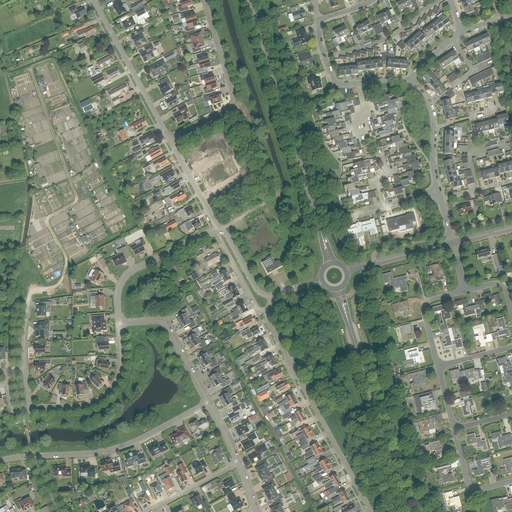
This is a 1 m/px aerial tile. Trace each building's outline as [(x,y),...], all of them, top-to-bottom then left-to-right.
[(190,0),(186,0),(180,2),(181,6),(178,7),(180,12),(187,10),(186,7),(192,5),(190,0)] [(400,12),(406,9),(402,0),(396,3),(400,12)] [(406,9),(412,6),(408,0),(402,0),(406,9)] [(419,9),(415,1),(414,0),(411,0),(410,0),(415,10),(419,9)] [(464,9),(471,6),(470,2),(474,1),(473,0),(465,0),(466,1),(461,3),(464,9)] [(119,16),(126,12),(125,9),(126,8),(124,5),(122,5),(121,2),(113,6),(114,10),(115,9),(119,16)] [(139,8),(136,3),(130,6),(132,11),(139,8)] [(294,22),(306,18),(304,10),(300,11),(298,6),(290,9),(294,22)] [(471,6),(464,9),(466,15),(467,15),(469,20),(479,16),(477,11),(476,11),(475,9),(473,10),(471,6)] [(72,16),(74,14),(77,19),(87,14),(83,8),(77,11),(75,7),(69,10),(72,16)] [(143,8),(135,12),(136,16),(137,18),(146,13),(143,8)] [(129,19),(122,23),(125,29),(135,24),(139,22),(137,18),(136,16),(135,12),(134,11),(127,15),(129,19)] [(400,22),(396,14),(393,16),(392,17),(388,11),(383,14),(387,22),(390,20),(394,18),(395,20),(397,24),(400,22)] [(186,22),(196,19),(194,13),(189,15),(188,12),(181,14),(182,19),(185,18),(186,22)] [(380,34),(383,32),(381,27),(385,25),(384,23),(387,22),(383,14),(377,16),(380,23),(376,25),(380,34)] [(438,19),(444,27),(449,23),(443,15),(438,19)] [(186,33),(194,30),(193,28),(198,26),(196,19),(186,22),(188,27),(185,27),(186,33)] [(439,31),(444,27),(438,19),(433,23),(439,31)] [(371,27),(368,21),(362,24),(366,32),(373,28),(377,35),(380,34),(376,25),(371,27)] [(434,34),(439,31),(433,23),(428,27),(434,34)] [(359,43),(362,41),(361,38),(368,35),(366,32),(362,24),(357,27),(358,29),(353,31),(355,36),(359,43)] [(78,37),(84,34),(86,38),(95,33),(95,32),(96,32),(94,28),(93,29),(92,27),(86,30),(84,25),(72,30),(74,34),(77,33),(78,37)] [(339,29),(343,37),(346,36),(348,39),(350,38),(345,26),(339,29)] [(429,38),(434,34),(428,27),(423,31),(427,37),(429,38)] [(136,46),(146,41),(142,33),(144,32),(142,28),(136,31),(138,35),(136,36),(135,35),(131,37),(136,46)] [(295,32),(298,39),(292,41),(294,47),(309,43),(305,29),(295,32)] [(341,38),(343,37),(339,29),(333,32),(336,38),(332,40),(336,48),(339,46),(337,43),(342,41),(341,38)] [(203,40),(201,34),(195,35),(194,31),(187,34),(189,40),(192,39),(193,43),(203,40)] [(425,39),(427,37),(423,31),(420,33),(419,32),(414,36),(420,43),(425,39)] [(61,40),(69,37),(66,32),(59,35),(61,40)] [(485,45),(491,42),(487,34),(481,37),(485,45)] [(416,47),(420,43),(414,36),(409,41),(416,47)] [(479,47),(485,45),(481,37),(475,39),(479,47)] [(479,48),(479,47),(475,39),(470,42),(473,50),(479,48)] [(203,40),(193,43),(194,47),(191,48),(193,53),(200,51),(199,48),(204,46),(203,40)] [(411,52),(416,47),(409,41),(405,45),(406,47),(411,52)] [(468,53),(473,50),(470,42),(464,44),(468,53)] [(87,50),(83,44),(77,48),(80,54),(87,50)] [(146,52),(141,55),(145,62),(146,62),(148,61),(148,60),(158,55),(156,50),(154,51),(151,45),(144,48),(146,52)] [(176,51),(168,55),(171,59),(176,56),(175,55),(177,54),(176,51)] [(464,61),(460,55),(458,57),(454,51),(448,55),(453,62),(459,59),(461,63),(462,63),(464,61)] [(199,64),(209,61),(207,54),(201,56),(201,53),(193,55),(195,60),(198,60),(199,64)] [(309,53),(308,53),(298,56),(302,68),(313,65),(309,53)] [(393,69),(394,60),(395,55),(388,54),(384,55),(385,62),(388,61),(387,68),(393,69)] [(383,69),(382,62),(385,62),(384,55),(381,55),(382,60),(375,61),(376,70),(383,69)] [(448,66),(453,62),(448,55),(443,58),(448,66)] [(97,63),(101,70),(113,63),(110,56),(97,63)] [(442,69),(448,66),(443,58),(437,62),(442,69)] [(150,69),(154,75),(167,68),(163,61),(151,68),(150,69)] [(205,69),(211,67),(209,61),(199,64),(200,68),(198,69),(199,74),(206,72),(205,69)] [(99,69),(95,71),(93,66),(88,68),(92,77),(101,73),(99,69)] [(117,70),(116,70),(115,69),(107,73),(110,80),(118,75),(118,74),(119,73),(117,70)] [(427,82),(434,76),(430,72),(423,78),(427,82)] [(206,84),(215,81),(213,75),(208,77),(207,73),(199,75),(201,81),(204,80),(206,84)] [(94,85),(104,80),(101,74),(91,80),(94,85)] [(312,91),(322,88),(320,83),(321,82),(320,79),(316,80),(315,76),(307,79),(309,85),(310,84),(312,91)] [(431,87),(438,81),(434,76),(427,82),(431,87)] [(163,84),(159,86),(161,91),(160,91),(162,95),(166,93),(166,92),(170,90),(173,88),(171,84),(168,77),(161,80),(163,84)] [(62,92),(65,91),(64,86),(61,86),(61,82),(60,79),(53,81),(57,81),(57,82),(55,82),(49,83),(50,81),(47,80),(50,91),(51,85),(51,86),(54,85),(55,89),(56,85),(58,84),(59,88),(60,92),(62,92)] [(212,89),(217,88),(215,81),(206,84),(207,88),(204,89),(206,94),(213,92),(212,89)] [(435,92),(442,86),(438,81),(431,87),(435,92)] [(497,94),(504,92),(501,83),(497,84),(497,82),(494,83),(495,85),(497,94)] [(112,92),(114,96),(115,99),(112,100),(115,106),(121,103),(118,97),(121,95),(122,96),(125,94),(125,93),(127,92),(126,90),(128,90),(126,86),(124,87),(124,85),(112,92)] [(491,95),(497,94),(495,85),(489,87),(489,89),(491,95)] [(446,96),(451,91),(449,89),(446,91),(442,86),(435,92),(440,97),(441,96),(443,98),(446,96)] [(492,98),(491,95),(489,89),(489,87),(483,88),(483,90),(486,99),(492,98)] [(479,101),(486,99),(483,90),(477,92),(479,101)] [(173,98),(166,102),(169,108),(179,103),(176,97),(179,94),(178,91),(171,95),(173,98)] [(474,103),(479,101),(477,92),(471,94),(474,103)] [(450,100),(455,96),(453,93),(447,98),(446,96),(443,98),(444,101),(441,102),(443,108),(452,106),(450,100)] [(211,101),(212,105),(222,102),(220,95),(214,97),(213,94),(204,97),(205,100),(207,99),(208,102),(211,101)] [(467,104),(474,103),(471,94),(469,94),(465,95),(467,104)] [(381,104),(390,102),(389,98),(391,98),(391,95),(375,99),(375,101),(381,100),(381,104)] [(90,99),(80,104),(84,113),(94,109),(94,108),(92,105),(90,99)] [(396,103),(398,102),(397,100),(390,102),(381,104),(382,106),(387,105),(388,108),(396,106),(396,103)] [(345,109),(348,109),(347,105),(352,103),(351,101),(335,105),(337,111),(340,110),(345,109)] [(186,113),(188,111),(185,105),(178,109),(180,113),(174,116),(178,123),(184,119),(185,120),(188,118),(186,113)] [(397,109),(397,107),(396,106),(388,108),(378,111),(379,114),(387,111),(388,115),(396,113),(395,110),(397,109)] [(444,114),(453,112),(452,106),(443,108),(444,114)] [(346,112),(345,109),(340,110),(337,111),(329,113),(330,116),(333,115),(334,119),(340,117),(342,117),(341,113),(346,112)] [(446,121),(455,118),(453,112),(444,114),(446,121)] [(396,116),(396,113),(388,115),(377,118),(379,124),(387,122),(395,120),(394,116),(396,116)] [(328,126),(336,124),(335,121),(340,119),(340,117),(334,119),(324,121),(324,124),(327,123),(328,126)] [(499,128),(499,126),(498,126),(497,119),(491,121),(494,130),(499,128)] [(146,126),(145,125),(146,124),(144,120),(143,121),(143,120),(129,127),(131,129),(134,128),(136,131),(146,126)] [(386,128),(394,126),(393,123),(395,122),(395,120),(387,122),(379,124),(380,126),(380,127),(385,125),(386,128)] [(483,134),(483,133),(480,123),(475,125),(477,134),(480,133),(480,135),(483,134)] [(334,128),(339,127),(339,124),(336,124),(328,126),(323,128),(324,131),(326,130),(327,133),(335,131),(334,128)] [(393,133),(392,130),(395,129),(394,126),(386,128),(378,131),(379,133),(381,133),(382,136),(393,133)] [(128,138),(124,129),(118,132),(122,141),(128,138)] [(331,139),(339,137),(338,133),(344,132),(343,129),(335,131),(327,133),(328,136),(330,135),(331,139)] [(151,133),(139,140),(141,143),(146,141),(146,142),(154,138),(151,133)] [(343,142),(342,138),(347,137),(347,135),(339,137),(331,139),(332,141),(334,141),(335,144),(343,142)] [(395,143),(403,141),(402,139),(400,140),(399,136),(391,138),(392,141),(387,143),(387,145),(395,143)] [(351,143),(351,140),(343,142),(335,144),(336,147),(338,146),(339,149),(347,147),(347,144),(351,143)] [(399,149),(407,147),(406,144),(404,145),(403,141),(395,143),(396,147),(391,148),(391,149),(389,149),(389,151),(396,150),(399,149)] [(351,153),(351,149),(356,148),(355,146),(355,145),(354,145),(347,147),(339,149),(340,152),(342,151),(343,155),(351,153)] [(148,153),(152,160),(162,154),(158,147),(154,149),(154,148),(151,150),(151,151),(148,153)] [(395,156),(411,152),(410,150),(408,150),(407,147),(399,149),(396,150),(397,153),(395,154),(395,156)] [(351,153),(343,155),(344,157),(346,157),(347,161),(355,158),(354,155),(360,153),(359,151),(351,153)] [(414,155),(412,156),(411,152),(403,154),(404,158),(399,159),(399,160),(395,161),(396,163),(407,160),(415,158),(414,155)] [(157,170),(165,165),(168,163),(165,158),(162,160),(154,164),(157,170)] [(418,161),(416,161),(415,158),(407,160),(408,163),(403,165),(403,167),(406,167),(419,163),(418,161)] [(445,167),(454,165),(452,158),(450,158),(450,160),(444,162),(445,167)] [(358,169),(366,167),(365,164),(370,163),(369,160),(354,164),(354,167),(357,166),(358,169)] [(420,166),(422,165),(422,162),(419,163),(406,167),(403,167),(404,170),(406,169),(407,172),(412,171),(417,170),(418,170),(420,170),(420,166)] [(210,185),(231,173),(225,163),(204,174),(210,185)] [(355,177),(363,175),(362,171),(367,170),(366,167),(358,169),(350,171),(351,174),(354,173),(355,177)] [(501,177),(500,174),(498,167),(495,168),(492,169),(495,178),(501,177)] [(174,175),(172,170),(162,175),(164,181),(174,175)] [(418,173),(418,170),(417,170),(412,171),(407,172),(402,174),(402,177),(408,175),(408,179),(411,178),(417,177),(416,173),(418,173)] [(484,181),(489,180),(487,170),(477,173),(479,179),(483,178),(484,181)] [(151,183),(161,178),(159,174),(149,179),(151,183)] [(351,184),(359,182),(358,179),(363,177),(363,175),(355,177),(347,179),(347,181),(350,181),(351,184)] [(459,181),(457,176),(448,178),(449,184),(452,183),(459,181)] [(411,181),(411,178),(408,179),(400,181),(396,182),(395,182),(396,185),(401,184),(402,187),(404,186),(404,187),(410,185),(409,182),(411,181)] [(453,189),(462,186),(461,180),(459,181),(452,183),(453,189)] [(181,187),(178,182),(165,189),(166,191),(165,192),(167,195),(173,192),(181,187)] [(347,192),(356,189),(355,186),(360,185),(359,182),(351,184),(343,186),(344,189),(347,188),(347,192)] [(405,189),(404,187),(404,186),(402,187),(388,190),(389,193),(394,192),(395,195),(403,193),(402,190),(405,189)] [(360,195),(359,191),(364,190),(363,187),(356,189),(347,192),(348,194),(351,194),(351,197),(360,195)] [(363,197),(368,196),(369,199),(376,197),(375,191),(360,195),(351,197),(352,200),(355,199),(355,203),(364,201),(363,197)] [(169,197),(165,199),(167,204),(178,199),(179,201),(186,198),(184,192),(170,199),(169,197)] [(485,197),(484,198),(485,202),(489,201),(490,206),(503,202),(500,193),(485,197)] [(470,203),(457,206),(459,215),(472,212),(471,208),(475,207),(473,200),(469,201),(470,203)] [(116,201),(105,207),(108,212),(119,206),(116,201)] [(178,212),(181,218),(182,220),(188,217),(195,213),(192,208),(185,211),(184,208),(178,212)] [(407,230),(414,228),(412,222),(416,221),(414,213),(410,214),(406,215),(386,221),(389,232),(400,229),(399,227),(405,225),(407,230)] [(370,220),(360,223),(362,232),(369,230),(370,235),(378,233),(374,219),(370,220)] [(188,231),(193,228),(194,230),(202,225),(199,220),(191,224),(190,221),(182,225),(184,230),(187,229),(188,231)] [(167,232),(178,227),(175,221),(164,226),(163,224),(149,231),(152,237),(166,231),(167,232)] [(356,224),(346,227),(349,235),(355,234),(357,239),(364,237),(362,232),(360,223),(360,222),(356,223),(356,224)] [(117,241),(114,243),(115,246),(115,247),(118,245),(118,244),(119,244),(123,242),(124,241),(123,238),(122,239),(117,241)] [(136,246),(131,248),(135,256),(145,251),(143,246),(146,245),(143,238),(139,240),(141,243),(136,246)] [(124,256),(129,254),(126,246),(117,250),(120,255),(112,259),(115,266),(122,263),(123,264),(127,262),(124,256)] [(496,262),(501,261),(498,248),(492,249),(496,262)] [(489,249),(476,252),(478,260),(481,259),(487,257),(488,260),(491,260),(491,256),(489,249)] [(199,261),(206,257),(203,251),(195,255),(199,261)] [(205,259),(209,267),(219,261),(219,259),(220,258),(218,254),(216,255),(215,253),(205,259)] [(107,267),(100,254),(98,255),(100,260),(104,269),(107,267)] [(266,260),(262,262),(268,274),(282,266),(279,261),(278,262),(277,261),(275,262),(271,256),(266,258),(266,260)] [(438,281),(444,280),(440,264),(427,267),(428,271),(432,270),(433,276),(429,277),(431,285),(438,283),(438,281)] [(98,284),(103,274),(101,273),(102,272),(98,271),(96,270),(96,271),(92,278),(91,280),(98,284)] [(219,273),(221,276),(222,278),(229,275),(226,270),(219,273)] [(191,276),(194,281),(199,278),(198,275),(197,275),(196,273),(191,276)] [(392,273),(382,275),(384,284),(389,283),(391,290),(400,287),(402,292),(408,291),(407,286),(407,285),(406,285),(405,280),(408,279),(407,276),(393,279),(392,273)] [(222,278),(217,281),(215,282),(212,284),(213,287),(218,284),(224,281),(225,283),(231,279),(229,275),(222,278)] [(237,290),(234,286),(228,289),(227,290),(223,292),(225,297),(237,290)] [(237,290),(225,297),(227,300),(232,297),(233,299),(240,295),(237,290)] [(97,292),(90,293),(90,297),(91,304),(96,303),(97,307),(104,307),(104,302),(104,296),(97,296),(97,292)] [(497,306),(502,305),(499,294),(494,296),(495,296),(492,297),(491,293),(484,295),(486,302),(493,300),(492,300),(495,299),(497,306)] [(232,299),(223,304),(224,307),(234,302),(232,299)] [(467,299),(455,302),(457,307),(463,305),(464,308),(463,308),(466,317),(475,314),(473,310),(480,308),(479,301),(475,302),(476,305),(468,307),(467,304),(468,304),(467,299)] [(405,317),(412,315),(409,306),(410,306),(408,300),(392,305),(394,314),(404,312),(405,317)] [(234,313),(246,306),(243,301),(236,305),(237,307),(232,310),(234,313)] [(37,316),(46,316),(46,312),(50,312),(50,302),(43,302),(43,306),(37,306),(37,312),(36,313),(36,315),(37,316)] [(443,305),(433,308),(434,313),(441,311),(442,314),(441,314),(443,321),(443,324),(439,325),(440,331),(448,329),(446,320),(451,318),(450,312),(445,313),(444,310),(445,310),(443,305)] [(242,315),(248,311),(246,306),(234,313),(232,313),(234,317),(241,313),(242,315)] [(179,323),(189,318),(187,316),(190,314),(187,308),(181,311),(183,314),(176,318),(179,323)] [(97,329),(97,332),(101,332),(101,331),(107,331),(106,322),(105,322),(104,316),(91,317),(92,321),(93,321),(93,329),(97,329)] [(242,322),(241,319),(235,323),(237,326),(239,325),(241,327),(244,325),(245,327),(254,322),(251,317),(242,322)] [(179,323),(182,328),(189,324),(191,328),(196,325),(193,319),(190,321),(189,318),(179,323)] [(491,334),(493,341),(497,340),(496,337),(506,335),(507,337),(510,337),(508,329),(506,330),(505,327),(506,326),(504,318),(497,320),(500,331),(497,332),(498,333),(491,334)] [(35,326),(35,331),(36,332),(36,337),(44,337),(49,336),(49,330),(49,322),(40,322),(40,326),(35,326)] [(404,342),(416,339),(412,324),(400,327),(404,342)] [(486,346),(484,340),(483,336),(482,332),(485,332),(483,324),(472,327),(474,334),(478,333),(479,337),(475,338),(476,341),(479,340),(481,347),(486,346)] [(260,332),(257,327),(250,331),(249,329),(240,333),(243,338),(247,336),(248,339),(256,335),(256,334),(260,332)] [(190,343),(199,338),(198,336),(201,334),(197,328),(192,330),(194,334),(187,338),(190,343)] [(448,329),(440,331),(441,334),(444,333),(447,343),(444,344),(445,347),(455,345),(456,349),(463,347),(461,339),(451,341),(448,329)] [(225,330),(220,333),(224,340),(229,338),(225,330)] [(199,338),(190,343),(193,348),(200,344),(202,348),(207,345),(203,339),(200,340),(199,338)] [(104,350),(104,351),(108,351),(108,350),(109,350),(109,344),(104,344),(104,339),(96,339),(96,344),(99,343),(99,350),(104,350)] [(254,350),(266,344),(263,339),(256,343),(258,345),(253,348),(252,348),(254,350)] [(35,347),(35,353),(36,353),(36,354),(41,354),(41,353),(45,353),(45,346),(46,346),(46,342),(40,343),(40,347),(35,347)] [(262,353),(268,349),(266,344),(254,350),(248,353),(250,356),(255,353),(256,355),(259,353),(261,352),(262,353)] [(201,363),(210,358),(209,355),(211,354),(210,351),(212,350),(210,346),(203,350),(205,354),(198,358),(201,363)] [(417,363),(424,361),(421,352),(419,352),(418,347),(404,351),(406,360),(415,358),(417,363)] [(262,366),(274,360),(272,355),(265,359),(266,361),(261,364),(262,366)] [(243,356),(235,360),(238,366),(240,365),(238,362),(244,359),(243,356)] [(96,360),(95,367),(99,368),(104,369),(103,370),(108,371),(108,369),(109,370),(110,364),(105,363),(106,358),(99,357),(98,360),(96,360)] [(504,373),(511,370),(511,368),(510,361),(507,362),(506,357),(497,359),(499,367),(502,366),(504,373)] [(201,363),(203,368),(210,364),(212,368),(218,365),(214,359),(211,360),(210,358),(201,363)] [(45,370),(45,365),(50,365),(50,360),(40,360),(40,364),(35,364),(35,370),(37,370),(37,372),(41,372),(41,370),(45,370)] [(274,360),(262,366),(259,368),(256,370),(257,372),(260,371),(260,372),(265,370),(264,369),(269,366),(270,368),(277,365),(274,360)] [(211,383),(221,378),(219,375),(222,374),(219,367),(213,370),(216,374),(209,378),(211,383)] [(465,371),(467,379),(474,377),(475,380),(483,378),(481,373),(483,373),(482,369),(475,371),(474,368),(465,371)] [(459,369),(450,371),(452,380),(459,378),(460,381),(467,379),(465,371),(460,372),(459,369)] [(272,372),(265,376),(268,382),(275,379),(276,380),(283,376),(280,370),(273,373),(272,372)] [(424,376),(428,375),(426,370),(408,375),(409,380),(412,379),(413,382),(410,384),(411,390),(417,388),(427,386),(424,376)] [(96,376),(91,381),(98,388),(98,387),(99,388),(102,385),(101,384),(102,383),(99,380),(102,377),(97,372),(94,374),(96,376)] [(48,389),(49,389),(55,382),(50,377),(50,376),(48,374),(44,379),(47,382),(44,386),(45,386),(44,387),(47,390),(48,389)] [(221,378),(211,383),(214,388),(221,384),(223,388),(231,383),(229,379),(226,381),(225,378),(222,380),(221,378)] [(82,395),(83,395),(83,390),(87,389),(86,383),(75,380),(77,396),(78,396),(78,397),(83,396),(82,395)] [(290,387),(287,382),(275,388),(278,394),(290,387)] [(67,396),(68,396),(70,386),(63,385),(63,384),(59,383),(58,390),(63,390),(62,395),(63,395),(63,397),(67,397),(67,396)] [(262,392),(265,390),(269,388),(267,384),(256,390),(258,394),(262,392)] [(222,402),(231,397),(230,395),(233,393),(229,387),(224,390),(226,394),(219,397),(222,402)] [(432,392),(414,396),(414,399),(417,409),(427,406),(428,410),(436,408),(434,401),(433,398),(432,392)] [(260,402),(265,399),(262,393),(256,396),(260,402)] [(283,405),(296,399),(293,394),(286,398),(287,400),(278,405),(279,408),(283,405)] [(275,404),(284,399),(282,396),(273,401),(275,404)] [(471,407),(474,406),(472,398),(469,399),(469,396),(463,398),(465,406),(462,407),(464,416),(473,414),(471,407)] [(231,397),(222,402),(225,407),(232,404),(234,407),(239,405),(236,398),(233,400),(231,397)] [(296,399),(283,405),(284,407),(289,405),(291,408),(298,404),(296,399)] [(228,416),(232,424),(232,423),(241,418),(239,414),(241,413),(238,407),(233,410),(234,413),(228,416)] [(282,416),(292,411),(290,408),(280,413),(282,416)] [(292,421),(304,415),(302,410),(295,414),(295,415),(290,418),(292,421)] [(304,415),(292,421),(292,422),(289,423),(291,427),(297,424),(297,422),(299,421),(300,423),(307,420),(304,415)] [(434,415),(409,422),(410,424),(413,423),(413,424),(418,423),(421,433),(428,431),(435,429),(436,433),(442,432),(440,423),(436,424),(434,415)] [(190,425),(195,434),(202,430),(202,429),(208,425),(205,420),(198,424),(196,421),(190,425)] [(239,436),(249,431),(247,426),(250,424),(248,420),(241,423),(243,426),(236,430),(237,433),(237,434),(238,435),(239,436)] [(171,437),(175,444),(182,440),(183,442),(187,440),(186,438),(189,436),(184,427),(179,431),(180,433),(176,434),(171,437)] [(298,439),(311,432),(309,427),(301,431),(303,433),(296,436),(298,439)] [(278,439),(283,437),(279,429),(274,431),(278,439)] [(511,439),(510,434),(507,435),(503,436),(501,431),(492,434),(493,440),(498,438),(500,447),(511,444),(511,439)] [(306,441),(308,440),(314,437),(311,432),(298,439),(300,444),(300,445),(298,446),(299,449),(301,447),(308,444),(306,441)] [(245,450),(255,445),(252,441),(257,438),(254,433),(247,437),(249,440),(241,444),(245,450)] [(467,446),(476,443),(477,449),(482,447),(483,451),(488,450),(485,440),(481,441),(480,437),(476,439),(474,434),(465,436),(467,446)] [(429,445),(425,446),(427,454),(429,455),(431,451),(434,450),(435,451),(432,457),(436,459),(440,458),(440,457),(448,454),(446,445),(443,446),(441,440),(429,443),(429,445)] [(162,452),(168,449),(164,442),(158,445),(157,443),(153,445),(152,445),(147,447),(149,450),(148,451),(150,454),(151,453),(151,454),(154,452),(155,455),(158,453),(158,452),(161,451),(162,452)] [(307,455),(320,448),(317,443),(310,447),(312,449),(305,452),(307,455)] [(267,450),(264,445),(255,450),(257,453),(248,457),(252,464),(262,459),(259,455),(267,450)] [(215,465),(223,461),(220,455),(222,453),(220,448),(214,451),(216,453),(211,456),(216,464),(215,465)] [(307,455),(308,458),(314,454),(316,457),(323,453),(320,448),(307,455)] [(147,462),(144,455),(138,457),(136,452),(125,456),(127,462),(125,463),(127,468),(131,466),(130,464),(137,461),(138,465),(147,462)] [(511,457),(504,460),(506,468),(501,470),(502,476),(511,473),(511,472),(511,468),(511,457)] [(485,474),(484,469),(491,467),(489,458),(476,461),(478,469),(473,470),(475,476),(485,474)] [(100,465),(101,468),(101,469),(102,468),(103,472),(110,470),(110,473),(121,470),(119,462),(112,464),(111,459),(108,460),(108,461),(101,462),(102,465),(100,465)] [(316,471),(329,464),(326,459),(319,463),(320,465),(315,468),(316,471)] [(192,466),(193,468),(197,475),(203,471),(202,469),(207,466),(204,461),(199,464),(198,463),(192,466)] [(258,476),(268,471),(266,467),(269,466),(266,461),(259,464),(261,467),(256,470),(257,472),(256,473),(258,476)] [(95,475),(94,468),(94,467),(90,467),(90,464),(84,464),(84,465),(80,465),(80,473),(88,473),(88,475),(95,475)] [(178,466),(179,468),(181,472),(177,474),(182,483),(188,480),(183,471),(186,470),(183,464),(178,466)] [(329,464),(316,471),(314,472),(315,474),(323,470),(324,473),(331,469),(329,464)] [(442,480),(443,484),(450,482),(450,483),(455,481),(454,478),(453,478),(452,474),(448,475),(447,469),(451,468),(450,464),(437,468),(440,480),(442,480)] [(54,467),(54,468),(54,475),(63,475),(63,477),(71,476),(71,469),(66,469),(66,465),(61,466),(61,467),(54,467)] [(22,470),(21,468),(17,469),(17,470),(10,470),(11,479),(20,478),(20,480),(27,479),(26,470),(22,470)] [(267,479),(269,482),(275,478),(273,473),(270,474),(268,471),(258,476),(260,480),(261,479),(262,482),(267,479)] [(166,473),(158,477),(162,485),(165,483),(163,480),(168,478),(166,473)] [(325,487),(339,479),(337,474),(330,478),(331,480),(323,484),(325,487)] [(165,483),(168,490),(175,487),(169,477),(168,478),(163,480),(165,483)] [(318,485),(326,481),(324,477),(316,481),(318,485)] [(154,494),(153,494),(155,497),(158,496),(158,495),(162,492),(158,485),(161,483),(158,478),(155,479),(157,483),(150,487),(154,494)] [(222,489),(225,495),(231,491),(230,488),(235,485),(232,479),(229,480),(229,479),(227,479),(226,479),(226,480),(227,481),(222,484),(225,487),(222,489)] [(326,489),(333,485),(335,488),(342,484),(339,479),(325,487),(326,489)] [(147,490),(143,481),(138,484),(143,492),(147,490)] [(265,496),(275,491),(273,487),(276,486),(273,481),(267,484),(268,487),(263,490),(264,492),(263,493),(265,496)] [(211,483),(202,487),(205,493),(212,490),(211,487),(213,486),(211,483)] [(333,488),(323,493),(323,494),(321,495),(323,498),(335,491),(333,488)] [(333,503),(348,495),(345,490),(338,494),(339,496),(332,500),(333,503)] [(265,496),(267,500),(268,499),(269,502),(275,499),(276,502),(283,498),(280,493),(277,495),(275,491),(265,496)] [(298,502),(303,500),(300,491),(295,493),(298,502)] [(138,497),(142,504),(149,500),(145,493),(143,494),(143,493),(142,493),(141,492),(139,493),(140,494),(139,495),(140,496),(138,497)] [(456,508),(461,506),(459,496),(453,498),(451,492),(444,494),(448,507),(455,505),(456,508)] [(236,499),(234,494),(228,497),(231,503),(230,503),(234,511),(243,506),(240,499),(237,501),(236,499)] [(348,495),(333,503),(334,506),(342,501),(343,504),(351,500),(348,495)] [(130,501),(123,505),(118,508),(120,511),(121,511),(125,510),(126,511),(127,511),(134,509),(132,504),(135,502),(131,496),(128,498),(130,501)] [(208,506),(205,501),(203,503),(199,496),(191,500),(194,506),(196,504),(197,507),(201,505),(204,509),(208,506)] [(511,511),(511,499),(507,500),(507,498),(499,500),(500,503),(496,504),(497,511),(502,510),(501,509),(505,508),(506,511),(511,511)] [(22,499),(14,503),(18,511),(22,509),(24,511),(27,510),(28,510),(31,509),(30,509),(34,507),(30,499),(23,502),(22,499)] [(280,511),(283,511),(281,507),(283,506),(281,501),(274,504),(276,507),(270,510),(271,511),(280,511)] [(105,511),(113,511),(117,510),(114,503),(107,507),(109,511),(105,511)]
